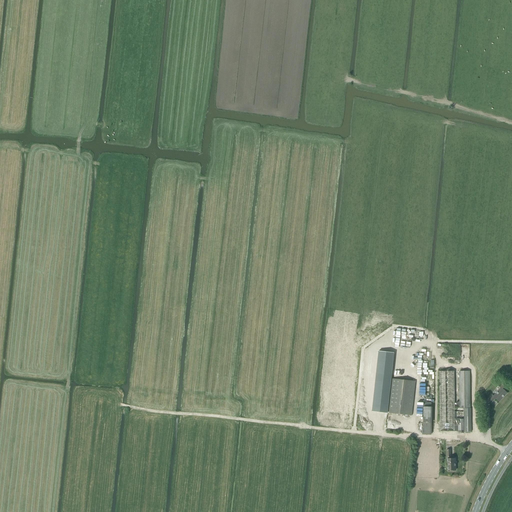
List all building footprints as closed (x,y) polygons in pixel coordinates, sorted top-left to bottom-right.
[(458,431),(458,433),(464,433),(464,432),(471,432),(471,409),(470,409),(469,371),(460,371),(460,409),(454,409),(454,371),(439,371),(440,431),(454,431),(458,431)] [(388,413),(411,416),(415,381),(392,379),(388,413)] [(487,400),(491,403),(495,399),(499,402),(507,393),(504,390),(506,387),(503,384),(500,387),(501,388),(493,396),(492,395),(487,400)] [(423,425),(431,425),(431,423),(432,423),(432,407),(431,407),(431,403),(423,402),(423,425)] [(448,459),(448,470),(455,470),(455,459),(450,459),(450,450),(446,450),(446,459),(448,459)]
